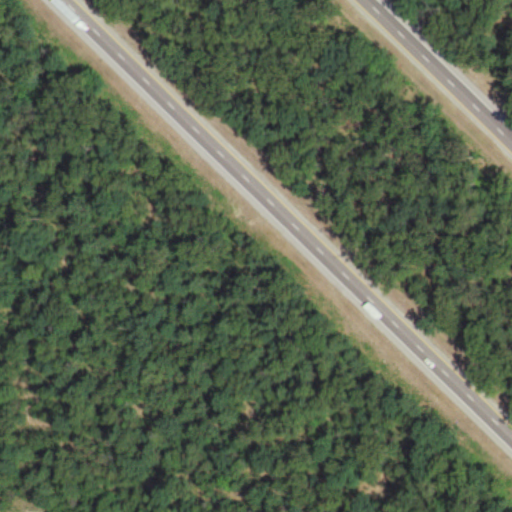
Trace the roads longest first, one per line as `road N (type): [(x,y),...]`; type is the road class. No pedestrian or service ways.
road 1 (motorway): [(79,0),(511,424)]
road 2 (motorway): [(511,129),(378,0)]
